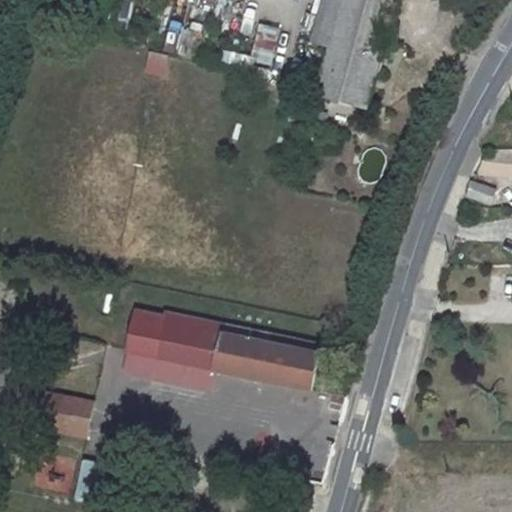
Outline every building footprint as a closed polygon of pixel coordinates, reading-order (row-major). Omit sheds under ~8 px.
[(327,0),(306,80),(325,85),(313,133),(365,147),(404,0),(327,0)] [(255,56),(229,54),(228,62),(277,67),(281,28),(258,25),(255,56)] [(147,74),(167,79),(172,57),(153,52),(147,74)] [(468,192),(463,206),(493,208),(494,193),(468,192)] [(461,212),(459,221),(487,222),(487,211),(461,212)] [(218,415),(311,434),(321,387),(140,349),(130,397),(218,415)] [(214,435),(218,415),(130,397),(126,416),(214,435)] [(52,419),(43,468),(84,477),(94,427),(52,419)]
